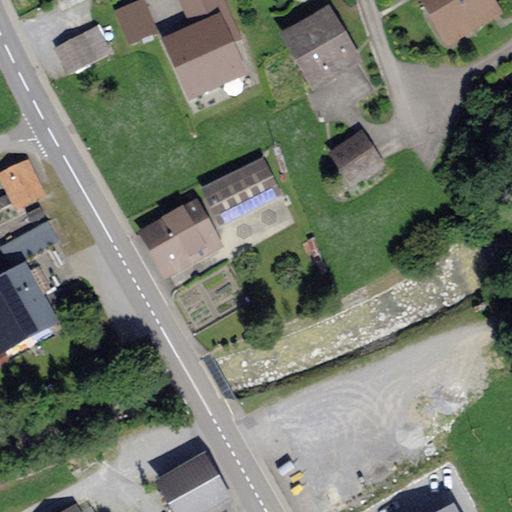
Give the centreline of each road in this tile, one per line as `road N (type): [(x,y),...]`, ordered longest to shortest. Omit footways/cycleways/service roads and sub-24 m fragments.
road 1 (secondary): [(53,136),(266,511)]
road 2 (track): [(511,316),(220,432)]
road 3 (track): [(36,511),(125,466),(220,432)]
road 4 (unknown): [(511,52),(407,118)]
